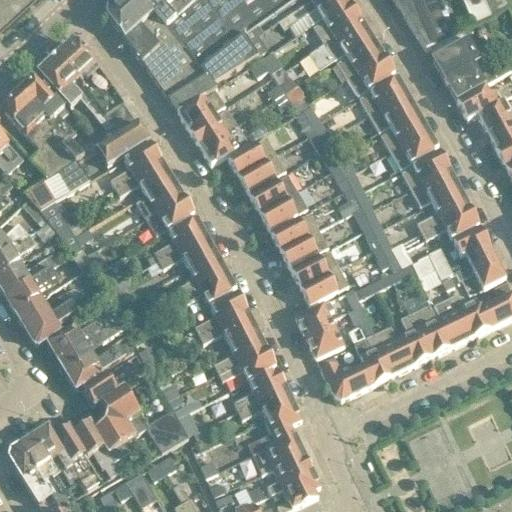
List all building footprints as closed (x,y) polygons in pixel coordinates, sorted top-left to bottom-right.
[(0,0),(0,3),(11,15),(26,0),(0,0)] [(170,69),(176,78),(159,91),(168,104),(207,80),(182,52),(164,31),(155,20),(137,0),(121,0),(116,5),(158,52),(162,57),(170,69)] [(168,0),(137,0),(155,20),(164,31),(182,14),(168,0)] [(196,0),(182,14),(164,31),(182,52),(235,2),(233,0),(196,0)] [(168,0),(182,14),(196,0),(168,0)] [(233,0),(235,2),(182,52),(207,80),(213,88),(233,76),(222,62),(248,46),(244,40),(258,30),(292,5),(288,0),(233,0)] [(298,25),(289,31),(294,40),(319,24),(322,27),(351,9),(344,0),(318,0),(292,17),(298,25)] [(438,46),(420,2),(419,0),(391,0),(426,53),(438,46)] [(434,0),(423,0),(420,2),(438,46),(451,41),(434,0)] [(482,0),(462,0),(474,27),(491,20),(482,0)] [(482,0),(491,20),(509,9),(503,0),(482,0)] [(0,24),(11,15),(0,3),(0,24)] [(158,52),(116,5),(107,13),(105,20),(106,20),(142,66),(158,52)] [(324,49),(361,25),(351,9),(322,27),(313,33),(324,49)] [(284,35),(298,25),(292,17),(278,26),(284,35)] [(324,49),(310,58),(321,74),(342,60),(345,63),(360,53),(357,50),(371,41),(361,25),(324,49)] [(438,46),(432,50),(438,61),(432,64),(448,92),(456,106),(484,90),(510,76),(505,67),(485,78),(469,50),(467,46),(462,36),(457,38),(451,41),(438,46)] [(345,63),(336,69),(347,85),(384,60),(374,45),(371,41),(357,50),(360,53),(345,63)] [(82,89),(100,114),(106,122),(124,110),(78,48),(78,47),(71,46),(55,61),(82,89)] [(233,76),(257,60),(248,46),(222,62),(233,76)] [(162,57),(158,52),(142,66),(153,82),(170,69),(162,57)] [(270,58),(262,63),(270,76),(272,79),(282,72),(272,57),(270,58)] [(384,60),(347,85),(358,102),(369,94),(395,78),(384,60)] [(82,89),(55,61),(38,77),(71,113),(75,117),(84,108),(94,119),(100,114),(82,89)] [(259,83),(270,76),(262,63),(260,65),(251,71),(259,83)] [(153,82),(159,91),(176,78),(170,69),(153,82)] [(272,79),(278,88),(278,89),(284,85),(285,76),(282,72),(272,79)] [(0,111),(0,112),(8,121),(24,138),(37,154),(40,157),(31,165),(47,183),(73,167),(75,166),(82,161),(68,145),(67,144),(74,138),(62,125),(71,118),(65,111),(35,79),(0,111)] [(213,88),(207,80),(168,104),(177,117),(214,94),(216,93),(213,88)] [(397,80),(359,105),(368,121),(407,98),(397,80)] [(267,95),(274,107),(285,99),(278,89),(278,88),(267,95)] [(484,90),(456,106),(457,107),(467,125),(473,122),(503,104),(511,99),(505,89),(488,99),(484,90)] [(296,92),(285,99),(291,109),(291,110),(303,103),(306,101),(299,90),(296,92)] [(214,94),(177,117),(188,134),(213,119),(225,112),(214,94)] [(407,98),(368,121),(378,137),(387,132),(403,123),(404,126),(418,118),(417,115),(407,98)] [(291,109),(285,99),(274,107),(280,116),(291,109)] [(297,120),(303,116),(309,113),(303,103),(291,110),(297,120)] [(503,104),(473,122),(473,123),(474,122),(475,123),(478,124),(479,124),(480,124),(488,140),(511,126),(511,105),(506,109),(505,107),(503,104)] [(124,110),(106,122),(112,132),(117,139),(136,128),(124,110)] [(310,112),(309,113),(303,116),(313,131),(320,127),(310,112)] [(188,134),(201,155),(238,131),(227,114),(215,122),(213,119),(188,134)] [(303,116),(297,120),(296,120),(306,135),(313,131),(303,116)] [(388,135),(379,140),(390,158),(428,136),(418,118),(404,126),(403,123),(387,132),(388,135)] [(511,126),(488,140),(497,156),(511,148),(511,126)] [(320,127),(313,131),(324,147),(330,143),(320,127)] [(112,132),(91,146),(95,153),(107,171),(148,145),(137,128),(136,128),(117,139),(112,132)] [(238,131),(201,155),(211,171),(237,154),(248,147),(238,131)] [(324,147),(313,131),(306,135),(317,152),(324,147)] [(428,136),(390,158),(400,175),(411,168),(438,153),(428,136)] [(0,171),(6,179),(7,180),(23,165),(0,139),(0,171)] [(228,164),(238,181),(275,159),(266,142),(254,149),(228,164)] [(330,143),(324,147),(335,165),(342,161),(330,143)] [(335,165),(324,147),(317,152),(328,170),(335,165)] [(116,193),(161,165),(150,148),(123,165),(129,174),(111,185),(116,193)] [(511,169),(511,148),(497,156),(506,173),(511,169)] [(409,196),(449,174),(440,156),(400,179),(409,196)] [(238,181),(248,198),(260,191),(262,194),(276,186),(274,183),(285,176),(275,159),(238,181)] [(335,165),(345,183),(346,182),(353,178),(355,177),(345,160),(342,161),(335,165)] [(82,161),(75,166),(78,171),(88,187),(95,182),(82,161)] [(161,165),(116,193),(121,201),(139,190),(143,197),(157,188),(158,190),(159,191),(172,183),(161,165)] [(338,187),(345,183),(335,165),(328,170),(338,187)] [(57,236),(63,243),(75,258),(81,254),(74,241),(64,223),(54,207),(66,200),(88,187),(78,171),(75,166),(73,167),(47,183),(24,198),(29,204),(35,210),(39,215),(49,226),(57,236)] [(460,194),(449,174),(409,196),(418,212),(428,207),(444,198),(446,202),(460,194)] [(362,196),(353,178),(346,182),(355,200),(362,196)] [(14,187),(7,180),(0,186),(0,200),(1,199),(14,187)] [(260,191),(248,198),(260,219),(297,197),(287,180),(276,186),(262,194),(260,191)] [(346,182),(345,183),(338,187),(348,204),(355,200),(346,182)] [(146,201),(136,208),(146,224),(183,201),(172,183),(159,191),(158,190),(157,188),(143,197),(146,201)] [(420,238),(469,212),(460,194),(446,202),(444,198),(428,207),(435,219),(416,230),(420,238)] [(355,200),(361,212),(365,220),(372,216),(362,196),(355,200)] [(307,214),(297,197),(260,219),(269,235),(296,219),(307,214)] [(0,217),(10,209),(1,199),(0,200),(0,217)] [(76,216),(66,200),(54,207),(64,223),(76,216)] [(167,235),(194,218),(183,201),(146,224),(156,241),(167,235)] [(35,210),(29,204),(23,210),(28,216),(35,210)] [(349,206),(340,210),(345,221),(354,216),(355,215),(350,205),(349,206)] [(361,212),(354,216),(358,223),(365,220),(361,212)] [(479,229),(469,212),(420,238),(425,246),(444,236),(449,245),(479,229)] [(32,221),(41,231),(49,226),(39,215),(32,221)] [(86,234),(76,217),(76,216),(64,223),(74,241),(86,234)] [(372,216),(365,220),(374,236),(376,235),(381,232),(372,216)] [(298,223),(271,238),(281,257),(290,252),(288,249),(299,243),(300,245),(319,235),(310,217),(298,223)] [(374,236),(365,220),(358,223),(367,239),(374,236)] [(159,265),(205,239),(196,221),(168,237),(173,246),(154,257),(159,265)] [(41,231),(35,235),(44,246),(57,236),(49,226),(41,231)] [(0,237),(0,257),(29,239),(18,228),(4,241),(0,237)] [(381,232),(376,235),(374,236),(385,257),(392,253),(381,232)] [(479,258),(490,252),(480,232),(453,246),(460,259),(465,257),(473,274),(484,268),(479,258)] [(86,234),(74,241),(79,250),(91,244),(86,234)] [(290,252),(281,257),(291,276),(305,269),(303,265),(316,258),(328,252),(319,235),(300,245),(299,243),(288,249),(290,252)] [(385,257),(374,236),(367,239),(378,261),(385,257)] [(0,257),(0,283),(22,270),(20,267),(17,261),(36,249),(30,238),(29,239),(0,257)] [(205,239),(159,265),(163,272),(174,266),(174,267),(183,262),(188,272),(189,274),(217,259),(215,256),(205,239)] [(506,282),(490,252),(479,258),(484,268),(473,274),(483,294),(506,282)] [(392,253),(385,257),(391,269),(395,276),(402,273),(392,253)] [(91,271),(85,260),(81,254),(75,258),(71,261),(81,277),(91,271)] [(96,254),(85,260),(91,271),(103,264),(96,254)] [(429,260),(434,272),(445,267),(439,255),(429,260)] [(305,269),(291,276),(302,296),(311,290),(309,287),(321,280),(322,282),(339,273),(330,256),(318,262),(316,258),(303,265),(305,269)] [(385,257),(378,261),(384,273),(391,269),(385,257)] [(22,270),(0,283),(0,293),(5,303),(51,273),(61,268),(55,258),(26,276),(22,270)] [(175,294),(179,302),(226,276),(217,259),(189,274),(194,283),(183,289),(183,290),(175,294)] [(434,272),(429,260),(412,269),(415,276),(420,285),(437,277),(434,272)] [(402,273),(395,276),(390,279),(393,287),(415,276),(412,269),(402,273)] [(91,271),(81,277),(84,282),(94,276),(91,271)] [(468,272),(458,277),(462,284),(472,279),(468,272)] [(51,273),(5,303),(14,317),(16,320),(43,304),(41,301),(39,297),(58,285),(51,273)] [(302,296),(309,309),(310,311),(338,296),(348,290),(339,273),(322,282),(321,280),(309,287),(311,290),(302,296)] [(209,309),(236,294),(226,276),(179,302),(184,310),(203,300),(209,309)] [(101,288),(105,295),(117,288),(110,277),(98,283),(101,288)] [(393,287),(390,279),(374,287),(378,294),(393,287)] [(449,281),(441,285),(446,296),(455,292),(449,281)] [(494,293),(500,304),(511,297),(511,296),(507,286),(494,293)] [(374,287),(353,296),(357,304),(378,294),(374,287)] [(105,295),(111,306),(123,299),(117,288),(105,295)] [(43,304),(16,320),(26,336),(72,307),(80,302),(86,298),(74,293),(66,297),(46,310),(43,304)] [(352,293),(344,297),(353,315),(361,311),(357,304),(353,296),(352,293)] [(161,302),(165,310),(176,304),(171,296),(161,302)] [(199,340),(247,315),(238,297),(210,312),(215,322),(195,332),(199,340)] [(481,313),(490,334),(511,323),(511,297),(500,304),(481,313)] [(458,298),(450,302),(464,331),(467,329),(474,342),(490,334),(481,313),(476,304),(463,310),(458,298)] [(439,322),(436,323),(450,353),(474,342),(467,329),(464,331),(450,302),(434,310),(439,322)] [(311,314),(295,321),(307,345),(324,337),(320,328),(330,323),(327,317),(334,314),(329,305),(311,314)] [(72,307),(26,336),(34,349),(38,350),(46,345),(62,335),(58,329),(77,316),(72,307)] [(429,309),(408,319),(424,350),(427,348),(433,361),(450,353),(436,323),(429,309)] [(361,311),(353,315),(348,318),(356,334),(360,331),(368,327),(361,311)] [(63,338),(62,335),(46,345),(57,364),(120,323),(115,313),(77,336),(74,331),(63,338)] [(256,333),(247,315),(199,340),(203,348),(214,342),(223,338),(228,348),(229,350),(257,335),(256,333)] [(408,319),(400,323),(407,338),(400,341),(415,370),(433,361),(427,348),(424,350),(408,319)] [(331,324),(330,323),(320,328),(324,337),(307,345),(316,364),(344,350),(333,328),(337,326),(335,322),(331,324)] [(126,332),(120,323),(57,364),(67,380),(93,362),(89,356),(126,332)] [(138,325),(126,332),(130,339),(132,343),(144,336),(138,325)] [(368,327),(361,331),(366,341),(373,337),(368,327)] [(390,331),(374,339),(388,368),(385,369),(392,382),(411,372),(415,370),(400,341),(396,343),(390,331)] [(212,368),(218,378),(266,352),(257,335),(229,350),(233,357),(212,368)] [(374,339),(354,348),(355,350),(365,370),(374,390),(392,382),(385,369),(388,368),(374,339)] [(96,366),(93,362),(67,380),(75,394),(82,390),(106,374),(135,356),(129,346),(96,366)] [(140,357),(146,367),(157,361),(151,350),(140,357)] [(276,371),(266,352),(218,378),(222,386),(233,380),(234,380),(243,376),(247,385),(248,385),(276,371)] [(317,367),(327,387),(345,378),(335,359),(317,367)] [(146,367),(150,375),(152,379),(163,373),(157,361),(146,367)] [(94,410),(100,406),(147,377),(140,366),(112,384),(106,374),(82,390),(94,410)] [(345,378),(327,387),(335,403),(341,406),(356,399),(374,390),(365,370),(345,379),(345,378)] [(233,408),(237,416),(286,393),(277,374),(248,388),(253,397),(244,401),(244,402),(233,408)] [(147,377),(100,406),(107,416),(105,422),(188,441),(177,422),(172,413),(147,429),(132,405),(158,389),(152,379),(150,375),(147,377)] [(167,405),(179,399),(174,389),(162,395),(167,405)] [(261,415),(265,424),(294,410),(286,393),(237,416),(241,425),(261,415)] [(179,399),(167,405),(172,413),(177,422),(189,416),(203,409),(200,404),(186,411),(186,410),(179,399)] [(221,404),(205,407),(207,419),(223,417),(221,404)] [(265,424),(264,425),(271,438),(267,440),(272,450),(295,439),(291,430),(301,425),(294,410),(265,424)] [(188,441),(194,438),(193,436),(199,433),(189,416),(177,422),(188,441)] [(104,427),(94,433),(114,465),(129,455),(125,448),(139,439),(142,443),(147,445),(151,442),(161,457),(188,441),(105,422),(104,427)] [(73,437),(86,459),(87,461),(93,458),(103,475),(106,473),(111,482),(121,476),(114,465),(94,433),(89,426),(73,437)] [(48,430),(34,439),(57,477),(63,474),(73,490),(81,485),(55,440),(48,430)] [(204,430),(199,433),(193,436),(194,438),(199,449),(210,443),(204,430)] [(86,459),(73,437),(69,431),(55,440),(81,485),(88,496),(98,490),(80,462),(86,459)] [(33,439),(19,448),(57,511),(61,511),(68,508),(51,481),(57,477),(33,439)] [(305,459),(295,439),(272,450),(252,460),(263,481),(275,475),(305,459)] [(57,511),(19,448),(11,454),(9,461),(40,511),(57,511)] [(284,494),(314,479),(305,459),(275,475),(280,485),(267,491),(271,500),(284,494)] [(176,472),(169,461),(158,467),(164,479),(176,472)] [(213,465),(201,471),(207,482),(218,476),(213,465)] [(158,467),(147,474),(154,485),(164,479),(158,467)] [(141,511),(157,503),(142,477),(126,486),(133,498),(140,511),(141,511)] [(320,491),(314,479),(284,494),(289,504),(276,510),(276,511),(296,511),(318,501),(314,494),(320,491)] [(126,486),(115,493),(122,504),(133,498),(126,486)] [(225,486),(210,493),(214,501),(228,495),(225,486)] [(182,509),(183,511),(193,511),(191,507),(180,487),(172,492),(182,509)] [(259,490),(247,495),(252,508),(264,502),(259,490)] [(99,502),(101,507),(104,511),(118,511),(110,496),(103,500),(99,502)] [(214,505),(217,511),(255,511),(255,510),(251,511),(244,511),(243,510),(239,511),(229,511),(228,509),(234,507),(230,498),(215,504),(214,505)]
